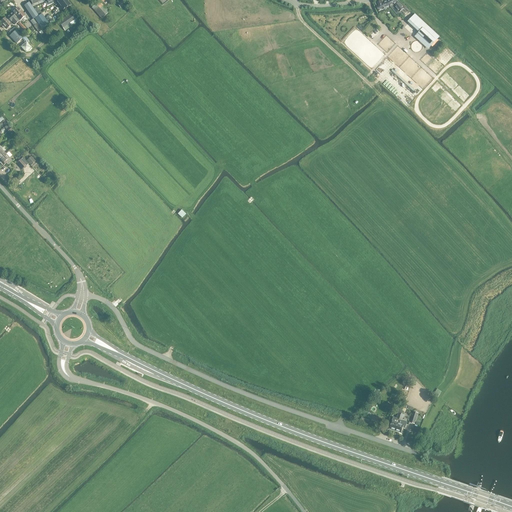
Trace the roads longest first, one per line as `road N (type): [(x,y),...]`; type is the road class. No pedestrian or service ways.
road 1 (residential): [(416,453),(141,347),(111,305),(81,294)]
road 2 (primary): [(511,506),(320,442),(174,380)]
road 3 (unclassified): [(303,511),(261,461),(212,428),(75,379)]
road 4 (track): [(438,149),(300,18),(297,4)]
road 5 (track): [(436,78),(451,64),(475,76),(476,93),(465,106),(435,126),(418,113),(418,98)]
road 6 (residential): [(81,294),(76,269),(0,184)]
